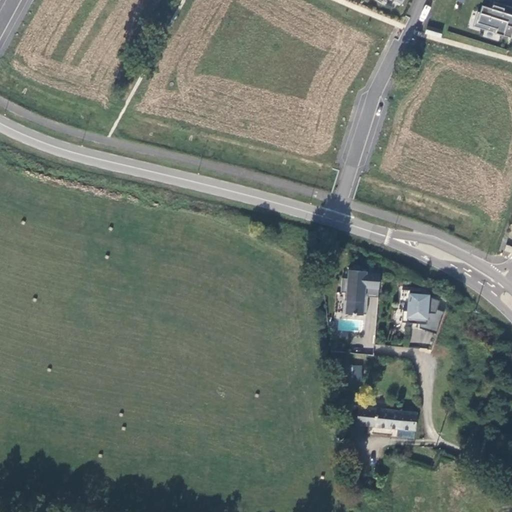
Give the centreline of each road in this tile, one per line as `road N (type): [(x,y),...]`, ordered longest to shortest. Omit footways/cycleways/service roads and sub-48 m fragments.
road 1 (tertiary): [(0,122),(74,152),(339,221)]
road 2 (residential): [(420,0),(377,88),(339,221)]
road 3 (unclassified): [(378,349),(424,355),(434,436),(511,473)]
road 4 (tertiary): [(339,221),(446,259),(511,306)]
